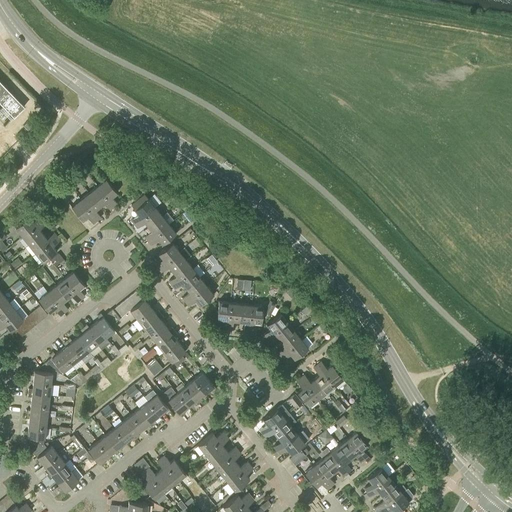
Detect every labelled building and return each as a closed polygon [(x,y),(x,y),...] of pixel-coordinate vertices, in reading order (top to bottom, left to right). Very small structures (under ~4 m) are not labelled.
[(13,117),(24,107),(0,82),(0,102),(12,116),(13,117)] [(32,116),(23,125),(27,129),(36,121),(32,116)] [(118,204),(112,196),(117,192),(106,178),(97,185),(114,207),(118,204)] [(114,207),(97,185),(88,192),(99,206),(104,202),(110,210),(114,207)] [(99,206),(88,192),(80,198),(97,220),(100,217),(94,210),(99,206)] [(97,220),(80,198),(71,205),(82,220),(87,216),(93,223),(97,220)] [(134,209),(138,214),(131,220),(134,224),(155,207),(148,198),(134,209)] [(155,207),(134,224),(137,228),(144,222),(148,227),(162,215),(155,207)] [(40,215),(33,221),(29,216),(15,227),(22,236),(43,219),(40,215)] [(148,227),(152,231),(145,237),(148,241),(169,224),(162,215),(148,227)] [(46,223),(43,219),(22,236),(29,244),(43,233),(39,229),(46,223)] [(176,232),(169,224),(148,241),(151,244),(158,239),(162,243),(176,232)] [(43,233),(29,244),(35,253),(57,236),(54,232),(46,238),(43,233)] [(57,236),(35,253),(42,262),(56,251),(52,246),(60,240),(57,236)] [(158,253),(162,258),(155,264),(158,268),(179,251),(172,242),(158,253)] [(186,259),(179,251),(158,268),(161,272),(168,266),(172,271),(186,259)] [(55,266),(63,260),(58,253),(50,260),(55,266)] [(172,271),(176,275),(169,281),(172,285),(193,267),(186,259),(172,271)] [(199,276),(193,267),(172,285),(175,288),(182,283),(186,287),(199,276)] [(73,270),(64,278),(81,299),(85,296),(79,289),(84,285),(73,270)] [(186,287),(189,292),(182,298),(185,302),(206,285),(199,276),(186,287)] [(64,278),(55,284),(67,299),(71,295),(77,302),(81,299),(64,278)] [(17,289),(23,285),(19,280),(12,286),(13,288),(17,289)] [(67,299),(55,284),(47,291),(64,313),(68,310),(62,302),(67,299)] [(213,293),(206,285),(185,302),(188,305),(195,300),(199,305),(213,293)] [(139,302),(144,298),(137,289),(132,293),(139,302)] [(64,313),(47,291),(38,298),(49,312),(54,309),(60,316),(64,313)] [(0,308),(9,302),(2,293),(0,294),(0,308)] [(139,302),(132,293),(128,297),(135,305),(139,302)] [(130,309),(137,318),(151,307),(147,302),(150,300),(147,296),(144,298),(139,302),(135,305),(130,309)] [(128,297),(123,300),(130,309),(135,305),(128,297)] [(270,299),(265,308),(272,311),(277,302),(270,299)] [(130,309),(123,300),(119,304),(126,313),(130,309)] [(227,329),(230,302),(219,301),(217,319),(223,319),(222,328),(227,329)] [(0,308),(0,322),(16,310),(9,302),(0,308)] [(230,302),(227,329),(232,330),(233,320),(239,321),(241,303),(230,302)] [(241,303),(239,321),(245,322),(244,331),(249,331),(251,304),(241,303)] [(126,313),(119,304),(114,308),(121,316),(126,313)] [(251,304),(249,331),(253,332),(254,323),(261,324),(263,305),(251,304)] [(40,305),(35,309),(43,318),(47,314),(40,305)] [(304,315),(310,310),(306,306),(301,311),(304,315)] [(155,312),(151,307),(137,318),(144,327),(161,313),(158,310),(155,312)] [(114,322),(120,317),(112,308),(107,313),(114,322)] [(43,318),(35,309),(31,312),(38,322),(43,318)] [(16,310),(0,322),(0,328),(5,325),(9,330),(13,327),(18,323),(22,319),(23,319),(16,310)] [(31,312),(26,316),(34,325),(38,322),(31,312)] [(266,324),(270,329),(263,335),(266,339),(288,322),(280,312),(266,324)] [(94,323),(105,337),(114,330),(100,313),(97,316),(99,319),(94,323)] [(161,313),(144,327),(150,335),(165,324),(160,319),(163,316),(161,313)] [(26,316),(23,319),(22,319),(30,329),(34,325),(26,316)] [(22,319),(18,323),(25,332),(30,329),(22,319)] [(294,330),(288,322),(266,339),(269,343),(276,337),(280,341),(294,330)] [(25,332),(18,323),(13,327),(21,336),(25,332)] [(105,337),(94,323),(89,327),(86,324),(83,327),(97,344),(105,337)] [(165,324),(150,335),(157,344),(174,330),(172,327),(169,329),(165,324)] [(21,336),(13,327),(9,330),(16,340),(21,336)] [(80,329),(82,332),(77,336),(88,350),(97,344),(83,327),(80,329)] [(174,330),(157,344),(164,352),(178,341),(174,336),(177,333),(174,330)] [(280,341),(284,346),(276,352),(279,355),(301,338),(294,330),(280,341)] [(70,337),(66,340),(80,357),(88,350),(77,336),(72,340),(70,337)] [(301,338),(279,355),(283,360),(290,354),(294,359),(308,347),(301,338)] [(80,357),(66,340),(63,343),(65,346),(60,350),(71,364),(80,357)] [(178,341),(164,352),(171,361),(188,348),(185,344),(182,346),(178,341)] [(118,350),(120,353),(128,347),(125,344),(118,350)] [(60,350),(55,354),(52,351),(49,354),(62,371),(71,364),(60,350)] [(321,361),(317,364),(334,385),(343,378),(332,364),(327,368),(321,361)] [(334,385),(317,364),(314,367),(319,374),(314,378),(326,392),(334,385)] [(52,373),(34,370),(30,370),(30,375),(34,375),(33,382),(51,384),(52,373)] [(83,376),(87,380),(91,376),(94,374),(91,370),(83,376)] [(203,371),(193,379),(205,393),(210,389),(213,391),(216,389),(203,371)] [(304,375),(300,378),(317,399),(326,392),(314,378),(310,382),(304,375)] [(317,399),(300,378),(296,381),(302,388),(297,392),(308,406),(317,399)] [(205,393),(193,379),(185,385),(199,402),(202,400),(199,398),(205,393)] [(28,388),(28,392),(49,395),(51,384),(33,382),(32,388),(28,388)] [(171,384),(162,390),(167,397),(176,390),(171,384)] [(137,391),(132,385),(125,390),(130,396),(137,391)] [(185,385),(177,392),(188,406),(193,402),(195,405),(199,402),(185,385)] [(49,395),(28,392),(27,396),(31,397),(30,403),(48,405),(49,395)] [(188,406),(177,392),(168,399),(181,416),(185,413),(183,411),(188,406)] [(156,393),(147,401),(159,415),(164,411),(167,414),(170,411),(156,393)] [(301,402),(294,393),(288,399),(287,399),(294,407),(294,408),(301,402)] [(147,401),(139,407),(153,425),(156,422),(154,419),(159,415),(147,401)] [(26,409),(25,413),(47,416),(48,405),(30,403),(30,410),(26,409)] [(346,409),(341,403),(338,407),(342,412),(346,409)] [(263,419),(267,424),(260,430),(263,433),(289,412),(282,404),(277,408),(263,419)] [(153,425),(139,407),(131,414),(142,428),(147,424),(150,427),(153,425)] [(142,428),(131,414),(126,408),(118,415),(122,421),(136,438),(139,436),(137,432),(142,428)] [(289,412),(263,433),(266,437),(273,432),(277,436),(295,421),(289,412)] [(47,416),(25,413),(25,417),(29,418),(28,425),(46,427),(47,416)] [(339,427),(347,420),(343,415),(335,421),(339,427)] [(122,421),(114,428),(125,442),(130,438),(133,441),(136,438),(122,421)] [(277,436),(280,441),(273,446),(276,450),(297,433),(291,425),(296,421),(295,421),(277,436)] [(28,425),(27,431),(23,431),(23,436),(26,436),(44,438),(46,427),(28,425)] [(114,428),(105,434),(119,452),(122,449),(120,446),(125,442),(114,428)] [(322,432),(328,439),(333,435),(327,428),(322,432)] [(356,430),(347,438),(364,459),(367,462),(371,459),(362,449),(367,445),(356,430)] [(223,431),(216,436),(212,432),(197,444),(204,452),(226,434),(223,431)] [(304,442),(297,433),(276,450),(280,454),(287,449),(290,453),(304,442)] [(119,452),(105,434),(97,441),(108,455),(113,451),(116,454),(119,452)] [(229,438),(226,434),(204,452),(210,459),(225,447),(222,444),(229,438)] [(44,438),(26,436),(26,444),(36,445),(31,449),(36,456),(50,445),(47,442),(44,443),(43,443),(44,438)] [(364,459),(347,438),(339,444),(350,458),(355,455),(360,462),(364,459)] [(108,455),(97,441),(88,448),(102,466),(105,463),(103,459),(108,455)] [(350,458),(339,444),(330,451),(348,472),(351,469),(345,462),(350,458)] [(50,445),(36,456),(33,459),(36,462),(39,460),(44,465),(58,454),(50,445)] [(228,451),(225,447),(210,459),(216,467),(238,449),(235,446),(228,451)] [(241,453),(238,449),(216,467),(222,474),(237,462),(234,459),(241,453)] [(305,457),(300,451),(290,460),(295,466),(305,457)] [(330,451),(322,458),(333,472),(338,468),(343,476),(348,472),(330,451)] [(58,454),(44,465),(48,470),(45,473),(47,476),(64,462),(58,454)] [(164,455),(160,458),(177,480),(185,473),(174,458),(169,462),(164,455)] [(177,480),(160,458),(156,461),(162,468),(158,471),(170,486),(177,480)] [(184,467),(189,463),(185,458),(180,462),(184,467)] [(333,472),(322,458),(313,465),(331,486),(334,483),(329,476),(333,472)] [(237,462),(222,474),(228,482),(250,464),(247,461),(240,466),(237,462)] [(71,470),(64,462),(47,476),(50,479),(53,477),(57,482),(71,470)] [(250,464),(228,482),(234,490),(249,478),(246,474),(253,468),(250,464)] [(331,486),(313,465),(304,472),(316,486),(321,482),(326,489),(331,486)] [(367,477),(371,482),(364,488),(367,492),(388,475),(381,466),(367,477)] [(149,467),(145,470),(162,492),(170,486),(158,471),(154,474),(149,467)] [(71,470),(57,482),(61,487),(58,490),(61,493),(78,479),(71,470)] [(162,492),(145,470),(141,473),(146,480),(142,483),(154,498),(162,492)] [(419,478),(415,473),(410,477),(414,482),(419,478)] [(377,490),(381,495),(395,483),(388,475),(367,492),(370,496),(377,490)] [(423,483),(419,478),(414,482),(419,487),(423,483)] [(381,495),(385,499),(377,505),(380,509),(402,492),(395,483),(381,495)] [(145,487),(140,491),(145,497),(150,493),(145,487)] [(407,488),(402,492),(380,509),(382,511),(384,511),(391,507),(394,511),(412,499),(412,494),(407,488)] [(248,492),(241,498),(238,493),(223,505),(228,511),(230,511),(251,496),(248,492)] [(7,494),(3,498),(10,507),(15,504),(7,494)] [(254,499),(251,496),(230,511),(245,511),(250,509),(247,505),(254,499)] [(191,497),(183,503),(186,506),(193,500),(191,497)] [(10,507),(3,498),(0,500),(0,503),(6,511),(10,507)] [(183,503),(181,500),(177,503),(182,509),(186,506),(183,503)] [(118,510),(135,511),(145,511),(147,503),(128,501),(127,506),(118,505),(118,510)] [(6,511),(4,511),(20,511),(28,506),(25,502),(18,508),(15,504),(10,507),(6,511)]
